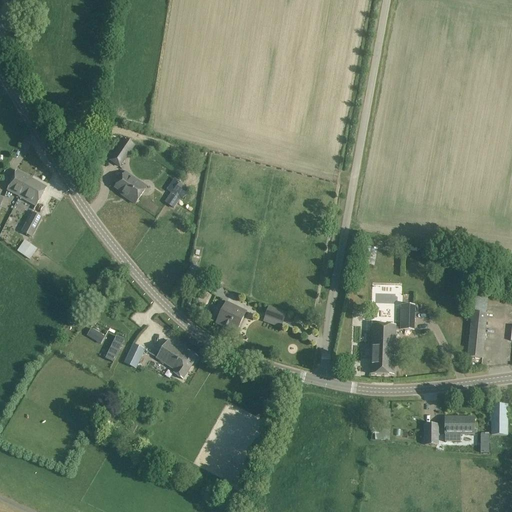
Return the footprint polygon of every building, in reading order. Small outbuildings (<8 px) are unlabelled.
[(10,0),(9,7),(17,10),(20,0),(10,0)] [(110,161),(120,168),(135,146),(125,139),(110,161)] [(19,197),(30,179),(17,172),(7,190),(19,197)] [(125,173),(114,189),(121,194),(121,195),(135,205),(147,188),(125,173)] [(30,179),(19,197),(19,198),(36,207),(47,188),(30,179)] [(172,192),(164,203),(174,209),(181,199),(172,192)] [(42,219),(31,213),(21,232),(32,238),(42,219)] [(25,242),(17,252),(30,261),(38,250),(25,242)] [(186,284),(206,291),(209,285),(188,277),(186,284)] [(227,303),(216,324),(236,333),(246,312),(227,303)] [(400,331),(414,331),(415,306),(401,305),(400,331)] [(287,314),(269,307),(263,322),(281,329),(287,314)] [(482,359),(486,314),(473,313),(468,358),(482,359)] [(372,326),(370,375),(394,376),(396,327),(372,326)] [(105,338),(91,330),(87,337),(101,345),(105,338)] [(117,337),(106,360),(114,364),(125,341),(117,337)] [(183,379),(197,358),(188,352),(187,354),(168,342),(157,359),(175,371),(174,373),(183,379)] [(137,367),(145,351),(133,345),(125,361),(137,367)] [(508,406),(491,406),(491,436),(508,436),(508,406)] [(474,419),(446,419),(445,435),(460,435),(460,443),(469,443),(469,435),(474,435),(474,419)] [(438,445),(438,425),(425,425),(425,445),(438,445)] [(389,432),(379,432),(379,434),(375,435),(375,441),(389,441),(389,432)] [(480,435),(480,455),(488,455),(489,435),(480,435)] [(230,508),(238,493),(222,484),(217,493),(222,496),(221,499),(226,502),(224,505),(230,508)]
